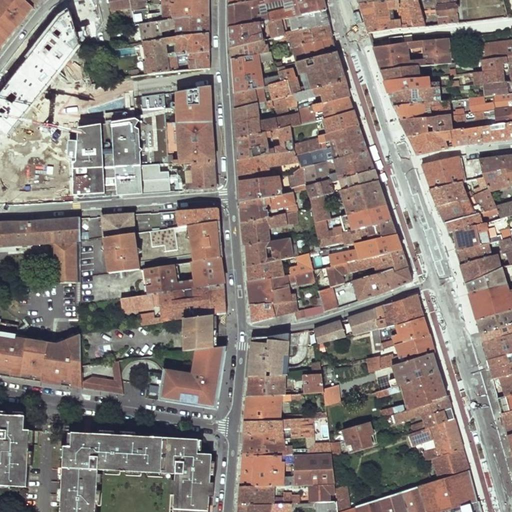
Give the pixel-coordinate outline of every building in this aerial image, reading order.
[(17,30),(35,8),(24,0),(0,0),(0,50),(1,51),(17,30)] [(39,3),(41,0),(24,0),(35,8),(39,3)] [(70,0),(72,9),(77,28),(105,20),(101,6),(97,7),(95,0),(70,0)] [(110,0),(113,15),(116,14),(115,10),(130,8),(128,0),(110,0)] [(161,0),(164,14),(147,15),(144,0),(128,0),(130,8),(134,26),(140,25),(208,15),(208,0),(161,0)] [(285,20),(291,19),(298,18),(292,0),(255,0),(230,6),(229,17),(229,27),(260,23),(270,22),(281,20),(285,20)] [(324,0),(292,0),(298,18),(327,11),(324,0)] [(365,19),(369,33),(419,27),(415,0),(393,0),(360,4),(365,19)] [(434,0),(437,24),(458,22),(455,0),(434,0)] [(24,115),(80,42),(77,28),(72,9),(63,15),(16,76),(0,96),(0,202),(2,202),(2,194),(31,192),(62,189),(62,197),(72,196),(74,167),(78,126),(64,129),(63,152),(36,155),(35,151),(25,119),(24,115)] [(329,17),(327,11),(298,18),(291,19),(295,33),(331,24),(329,17)] [(363,22),(359,11),(354,13),(357,24),(363,22)] [(208,24),(208,15),(140,25),(143,44),(161,41),(208,33),(208,24)] [(284,35),(281,20),(270,22),(274,38),(284,35)] [(230,38),(231,47),(260,41),(264,40),(260,23),(229,27),(230,38)] [(333,32),(331,24),(295,33),(298,47),(335,38),(333,32)] [(208,33),(161,41),(162,46),(166,45),(167,53),(170,52),(170,47),(176,46),(177,51),(178,56),(209,51),(208,43),(208,33)] [(279,42),(290,39),(289,34),(284,35),(274,38),(272,38),(272,40),(274,47),(275,53),(281,51),(279,42)] [(403,36),(390,38),(392,45),(404,43),(403,36)] [(281,62),(281,64),(275,66),(276,69),(287,66),(293,65),(338,52),(337,46),(335,38),(298,47),(294,48),(296,58),(281,62)] [(406,43),(404,43),(392,45),(374,47),(378,59),(382,70),(409,66),(409,59),(408,52),(424,50),(425,57),(425,64),(451,62),(448,38),(447,38),(423,41),(406,43)] [(483,59),(511,55),(511,39),(474,44),(476,59),(483,59)] [(161,41),(143,44),(148,75),(210,68),(209,60),(209,51),(178,56),(171,57),(170,52),(167,53),(166,45),(162,46),(161,41)] [(231,59),(233,59),(271,53),(275,53),(274,47),(262,49),(260,41),(231,47),(230,48),(230,54),(231,59)] [(300,89),(295,70),(288,72),(287,66),(276,69),(277,73),(278,76),(280,83),(288,81),(291,93),(294,92),(346,79),(342,67),(338,52),(293,65),(294,68),(299,67),(305,88),(300,89)] [(269,62),(273,74),(277,73),(276,69),(275,66),(271,53),(233,59),(234,76),(235,93),(263,87),(270,85),(280,83),(278,76),(263,79),(261,63),(269,62)] [(508,67),(510,67),(511,66),(511,55),(483,59),(484,70),(504,68),(503,63),(507,63),(508,67)] [(425,57),(409,59),(409,66),(418,65),(425,64),(425,57)] [(409,66),(382,70),(384,77),(385,80),(420,77),(418,65),(409,66)] [(484,70),(473,71),(475,84),(483,83),(506,81),(504,68),(484,70)] [(387,87),(389,93),(440,88),(440,82),(440,80),(430,81),(430,76),(420,77),(385,80),(387,87)] [(348,88),(346,79),(294,92),(296,99),(296,100),(321,94),(323,102),(349,95),(348,88)] [(288,81),(280,83),(270,85),(272,98),(274,98),(291,93),(288,81)] [(483,83),(485,96),(510,93),(509,81),(506,81),(483,83)] [(164,95),(142,99),(142,124),(144,126),(166,124),(166,115),(178,113),(179,124),(213,122),(213,114),(212,96),(211,86),(198,89),(198,90),(177,94),(178,109),(165,110),(164,95)] [(236,100),(237,107),(264,100),(263,87),(235,93),(236,100)] [(392,100),(395,106),(444,99),(443,88),(440,88),(389,93),(392,100)] [(288,104),(288,101),(296,99),(294,92),(291,93),(274,98),(276,108),(288,104)] [(458,110),(451,111),(451,99),(444,99),(395,106),(398,113),(401,120),(451,115),(496,109),(511,106),(511,93),(510,93),(485,96),(470,97),(471,108),(458,108),(458,110)] [(352,103),(349,95),(323,102),(318,103),(298,108),(299,112),(302,124),(324,118),(355,111),(352,103)] [(266,100),(264,100),(237,107),(234,108),(235,124),(237,124),(260,118),(259,107),(267,105),(266,100)] [(297,106),(298,108),(318,103),(317,100),(297,106)] [(511,106),(496,109),(498,125),(511,123),(511,106)] [(357,117),(355,111),(324,118),(328,133),(359,125),(357,117)] [(237,124),(238,139),(291,126),(302,124),(299,112),(260,120),(260,118),(237,124)] [(451,115),(401,120),(405,128),(409,136),(452,131),(454,131),(455,129),(451,115)] [(28,121),(25,119),(35,151),(36,148),(37,144),(37,140),(36,137),(36,134),(39,133),(35,126),(32,127),(31,125),(30,123),(28,121)] [(95,126),(78,126),(74,167),(113,166),(130,165),(141,165),(140,123),(138,121),(101,123),(95,126)] [(215,148),(213,122),(179,124),(181,163),(184,162),(216,161),(215,148)] [(453,146),(511,140),(511,123),(498,125),(455,129),(454,131),(452,131),(409,136),(414,147),(418,156),(449,148),(447,139),(452,138),(453,146)] [(364,138),(359,125),(328,133),(318,135),(318,137),(320,141),(330,139),(335,137),(338,147),(332,148),(322,151),(321,147),(297,153),(299,160),(300,167),(303,166),(326,161),(334,159),(368,151),(364,138)] [(239,149),(240,159),(297,152),(295,143),(291,126),(238,139),(239,149)] [(297,153),(321,147),(320,141),(318,137),(295,143),(297,152),(297,153)] [(338,147),(335,137),(330,139),(332,148),(338,147)] [(371,159),(368,151),(334,159),(337,173),(329,175),(330,180),(339,178),(374,169),(371,159)] [(264,173),(263,164),(299,160),(297,153),(297,152),(240,159),(238,159),(240,182),(269,178),(269,173),(264,173)] [(467,176),(459,157),(428,163),(423,165),(427,178),(431,190),(461,183),(478,180),(485,178),(480,160),(471,161),(469,155),(463,156),(470,176),(467,176)] [(511,155),(497,158),(480,160),(485,178),(491,193),(511,188),(511,155)] [(193,184),(185,184),(185,191),(215,189),(218,185),(217,173),(216,161),(184,162),(184,170),(192,170),(193,184)] [(303,166),(306,181),(329,175),(326,161),(303,166)] [(130,165),(113,166),(114,185),(124,184),(131,184),(130,165)] [(113,166),(74,167),(72,196),(77,196),(79,199),(81,198),(84,197),(84,193),(104,192),(114,192),(114,185),(113,166)] [(295,172),(295,174),(290,175),(292,186),(306,182),(306,181),(303,166),(300,167),(295,172)] [(376,175),(374,169),(339,178),(339,181),(331,183),(333,192),(341,190),(378,182),(376,175)] [(240,193),(241,203),(283,195),(280,176),(269,178),(240,182),(240,193)] [(482,191),(472,194),(473,198),(477,197),(491,193),(485,178),(478,180),(482,191)] [(331,183),(330,180),(307,185),(311,194),(312,197),(325,194),(333,192),(331,183)] [(302,189),(305,196),(311,194),(307,185),(306,182),(292,186),(293,191),(302,189)] [(382,193),(378,182),(341,190),(346,210),(332,214),(333,217),(338,216),(386,205),(382,193)] [(435,199),(438,206),(467,199),(461,183),(431,190),(435,199)] [(266,211),(295,205),(293,193),(283,195),(241,203),(241,213),(242,222),(266,217),(266,211)] [(497,208),(491,193),(477,197),(482,213),(497,208)] [(312,197),(317,221),(324,219),(329,218),(325,194),(312,197)] [(442,215),(445,222),(476,214),(469,199),(467,199),(438,206),(442,215)] [(511,216),(511,204),(497,208),(499,213),(502,219),(505,218),(511,216)] [(332,229),(327,229),(324,219),(317,221),(316,221),(319,238),(338,234),(342,233),(357,229),(367,227),(392,222),(389,213),(386,205),(338,216),(340,224),(332,227),(332,229)] [(220,209),(219,207),(185,210),(177,210),(179,228),(191,226),(220,224),(220,209)] [(448,229),(450,233),(455,232),(482,225),(480,218),(499,213),(497,208),(482,213),(476,214),(445,222),(448,229)] [(296,211),(286,213),(288,224),(297,222),(296,211)] [(286,213),(266,217),(242,222),(243,235),(244,246),(246,247),(248,267),(281,260),(293,256),(290,238),(266,242),(265,230),(288,225),(288,224),(286,213)] [(119,215),(104,216),(106,237),(136,233),(134,214),(119,215)] [(0,247),(55,248),(56,285),(76,284),(77,318),(69,318),(69,324),(82,324),(82,218),(24,222),(22,222),(0,222),(0,247)] [(505,218),(502,219),(482,225),(455,232),(457,241),(458,250),(488,244),(500,240),(510,237),(505,218)] [(394,228),(392,222),(367,227),(369,240),(396,234),(394,228)] [(220,224),(191,226),(193,238),(221,234),(221,229),(220,224)] [(357,229),(342,233),(346,244),(360,241),(357,229)] [(136,233),(106,237),(108,250),(138,246),(136,233)] [(221,234),(193,238),(196,262),(198,262),(219,259),(222,259),(223,259),(223,247),(219,247),(218,238),(222,238),(222,235),(221,234)] [(335,237),(338,237),(338,234),(319,238),(320,245),(336,242),(335,237)] [(345,252),(347,262),(402,252),(399,243),(396,234),(369,240),(360,241),(346,244),(347,251),(345,252)] [(505,252),(508,251),(511,249),(511,236),(510,237),(500,240),(505,252)] [(458,258),(460,266),(492,256),(488,244),(458,250),(455,250),(458,258)] [(138,246),(108,250),(110,274),(141,270),(139,261),(135,262),(134,253),(138,252),(138,246)] [(330,266),(326,266),(328,273),(331,287),(344,283),(342,274),(380,266),(382,273),(407,267),(405,259),(402,252),(347,262),(330,266)] [(347,262),(345,252),(328,255),(330,266),(347,262)] [(299,265),(293,267),(294,273),(313,269),(308,253),(297,255),(299,265)] [(463,274),(466,282),(502,267),(497,254),(492,256),(460,266),(463,274)] [(176,265),(144,269),(147,295),(223,286),(223,272),(223,268),(220,268),(219,259),(198,262),(199,272),(194,273),(193,263),(178,265),(180,282),(178,283),(176,265)] [(249,275),(250,281),(283,275),(281,260),(248,267),(249,275)] [(349,286),(354,285),(358,300),(377,294),(412,281),(410,274),(407,267),(382,273),(348,282),(349,286)] [(469,294),(506,288),(509,288),(502,267),(466,282),(468,289),(469,294)] [(297,281),(298,283),(316,279),(313,269),(294,273),(283,275),(250,281),(249,282),(250,293),(252,303),(267,303),(267,304),(295,303),(294,295),(291,295),(290,287),(289,287),(288,283),(297,281)] [(343,287),(346,287),(345,283),(344,283),(331,287),(319,290),(320,297),(324,311),(339,306),(335,292),(343,290),(343,287)] [(225,300),(223,286),(147,295),(144,296),(121,299),(123,315),(139,313),(141,325),(185,320),(215,316),(227,314),(225,300)] [(511,293),(508,295),(506,288),(469,294),(474,308),(478,322),(511,311),(511,293)] [(419,301),(417,295),(394,303),(396,315),(421,307),(419,301)] [(315,298),(317,305),(298,311),(298,319),(324,311),(320,297),(315,298)] [(255,323),(298,311),(297,303),(295,303),(267,304),(267,303),(252,303),(250,303),(253,322),(255,323)] [(421,307),(396,315),(394,303),(387,306),(392,327),(396,326),(399,325),(424,317),(422,312),(421,307)] [(387,306),(375,310),(381,331),(383,330),(392,327),(387,306)] [(375,310),(316,330),(317,345),(319,345),(377,332),(381,331),(375,310)] [(511,311),(478,322),(480,329),(482,336),(511,326),(511,311)] [(197,350),(215,348),(215,329),(215,316),(185,320),(185,351),(197,350)] [(425,321),(424,317),(399,325),(401,333),(427,325),(425,321)] [(428,330),(427,325),(401,333),(402,336),(399,337),(398,334),(391,337),(392,343),(381,347),(382,350),(400,345),(429,335),(428,330)] [(0,373),(99,389),(97,379),(91,378),(82,382),(82,341),(64,347),(33,341),(32,345),(17,342),(20,330),(0,326),(0,373)] [(483,340),(484,344),(511,335),(511,326),(482,336),(483,340)] [(296,333),(287,334),(286,369),(294,368),(296,333)] [(432,345),(429,335),(400,345),(405,363),(433,354),(435,354),(432,345)] [(511,335),(484,344),(486,353),(488,361),(511,354),(511,335)] [(249,380),(285,378),(286,369),(266,370),(267,337),(253,339),(251,359),(249,380)] [(215,348),(197,350),(194,374),(167,370),(166,375),(162,399),(220,409),(222,407),(227,346),(215,348)] [(436,363),(433,354),(405,363),(395,367),(401,386),(438,372),(436,363)] [(490,367),(491,371),(511,365),(511,354),(488,361),(490,367)] [(379,359),(380,370),(395,367),(392,356),(379,359)] [(379,358),(367,360),(370,372),(380,370),(379,359),(379,358)] [(118,361),(111,362),(115,382),(97,379),(99,389),(124,394),(118,361)] [(322,376),(320,363),(313,364),(314,376),(322,376)] [(492,376),(493,380),(501,378),(511,375),(511,365),(491,371),(492,376)] [(407,404),(379,412),(381,418),(383,418),(446,397),(442,385),(438,372),(401,386),(395,387),(392,388),(375,393),(377,400),(403,392),(407,404)] [(511,375),(501,378),(506,397),(511,395),(511,375)] [(323,390),(322,376),(314,376),(302,377),(303,394),(323,393),(323,390)] [(285,382),(295,381),(294,377),(285,378),(249,380),(249,390),(248,399),(285,396),(285,382)] [(323,393),(325,408),(339,403),(337,386),(323,390),(323,393)] [(292,397),(302,397),(302,394),(285,396),(248,399),(247,409),(246,419),(280,418),(282,399),(292,399),(292,397)] [(500,407),(502,414),(511,411),(511,395),(506,397),(498,399),(500,407)] [(425,425),(412,429),(413,433),(436,426),(433,414),(450,409),(448,403),(446,397),(383,418),(386,427),(422,416),(425,425)] [(451,408),(450,409),(433,414),(436,426),(455,420),(453,414),(451,408)] [(505,425),(508,436),(511,434),(511,411),(502,414),(505,425)] [(24,416),(0,414),(0,484),(26,486),(29,429),(23,429),(24,416)] [(282,426),(290,426),(291,437),(305,436),(306,448),(307,455),(330,454),(329,448),(328,440),(314,441),(313,417),(280,418),(246,419),(245,427),(244,435),(271,434),(271,438),(283,437),(282,426)] [(424,456),(421,456),(423,463),(433,460),(464,450),(459,435),(455,420),(436,426),(413,433),(409,435),(413,446),(433,439),(435,447),(423,451),(424,456)] [(349,454),(372,446),(369,436),(371,435),(367,423),(343,430),(349,454)] [(200,441),(72,432),(71,446),(64,446),(59,511),(94,511),(98,468),(175,473),(172,511),(209,511),(213,456),(199,455),(200,441)] [(244,446),(243,456),(293,455),(307,455),(306,448),(284,449),(283,437),(271,438),(271,434),(244,435),(244,446)] [(466,460),(464,450),(433,460),(439,481),(470,471),(466,460)] [(330,460),(330,454),(307,455),(293,455),(294,464),(294,476),(294,486),(309,486),(334,486),(333,481),(330,460)] [(293,455),(243,456),(241,472),(240,488),(275,487),(294,486),(294,476),(284,476),(284,464),(294,464),(293,455)] [(474,487),(470,471),(439,481),(350,509),(340,511),(442,511),(459,508),(479,502),(474,487)] [(334,486),(334,490),(342,488),(341,480),(333,481),(334,486)] [(309,486),(309,502),(313,502),(316,502),(332,501),(332,494),(335,494),(334,490),(334,486),(309,486)] [(335,501),(336,511),(340,511),(350,509),(346,486),(342,488),(334,490),(335,494),(335,501)] [(280,498),(276,498),(275,487),(240,488),(239,497),(238,506),(269,504),(301,503),(300,495),(293,496),(293,492),(285,492),(285,499),(280,499),(280,498)] [(336,511),(335,501),(332,501),(316,502),(316,511),(336,511)] [(290,511),(291,506),(313,505),(313,502),(309,502),(301,503),(269,504),(269,511),(290,511)] [(481,511),(479,502),(459,508),(459,511),(481,511)]
